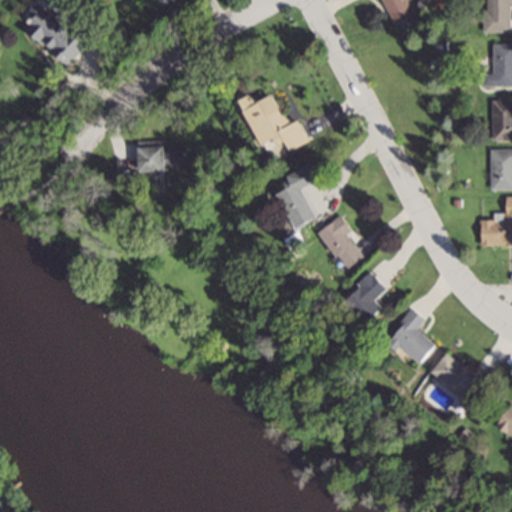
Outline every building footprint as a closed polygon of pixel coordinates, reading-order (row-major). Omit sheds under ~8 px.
[(27,27),(71,64),(91,41),(43,0),(36,0),(24,14),(32,21),(27,27)] [(384,0),(394,20),(413,10),(407,0),(384,0)] [(511,0),(486,0),(487,31),(511,30),(511,0)] [(511,42),(494,43),(494,73),(484,73),(484,84),(511,84),(511,42)] [(247,99),(268,144),(288,135),(295,149),(314,140),(304,119),(293,124),(279,93),(261,101),(258,93),(247,99)] [(511,99),(494,99),(494,140),(511,139),(511,99)] [(190,168),(188,145),(167,146),(167,139),(142,141),(144,171),(190,168)] [(511,148),(492,148),(492,189),(511,188),(511,148)] [(284,193),(302,228),(322,218),(307,188),(325,179),(316,162),(292,174),(298,186),(284,193)] [(511,244),(511,195),(507,196),(507,214),(496,214),(496,220),(482,220),(482,245),(511,244)] [(358,231),(346,214),(323,232),(351,270),(369,257),(353,235),(358,231)] [(368,319),(395,291),(376,272),(349,299),(368,319)] [(430,319),(415,308),(394,338),(427,363),(442,344),(422,329),(430,319)] [(439,371),(480,399),(494,378),(452,350),(439,371)]
